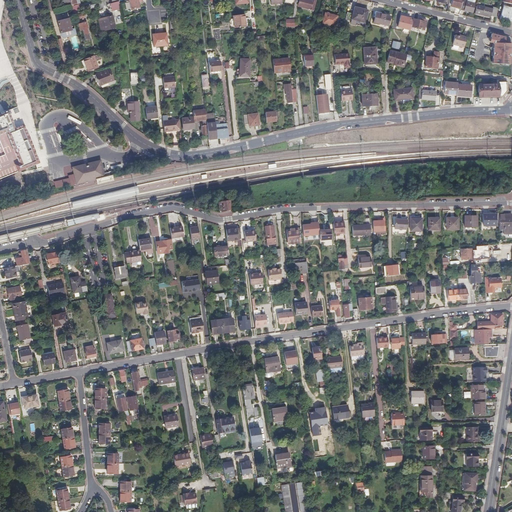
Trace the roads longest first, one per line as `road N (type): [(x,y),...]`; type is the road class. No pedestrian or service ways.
road 1 (residential): [(34,58),(139,140),(185,156),(337,124),(511,109)]
road 2 (unclassified): [(511,202),(333,206),(227,219)]
road 3 (residential): [(227,219),(167,208),(34,241)]
road 4 (residential): [(176,354),(370,324)]
road 5 (residential): [(370,324),(511,306)]
road 6 (tertiary): [(487,511),(508,373)]
road 7 (residential): [(378,0),(511,32)]
